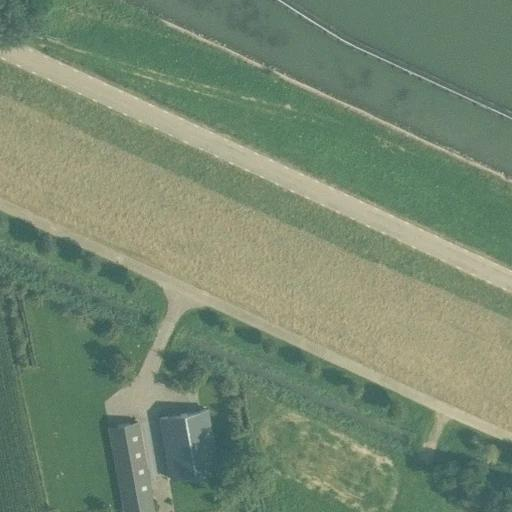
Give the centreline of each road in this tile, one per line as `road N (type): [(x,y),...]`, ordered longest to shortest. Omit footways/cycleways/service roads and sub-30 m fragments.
road 1 (unclassified): [(511,283),(0,45)]
road 2 (unclassified): [(511,437),(0,209)]
